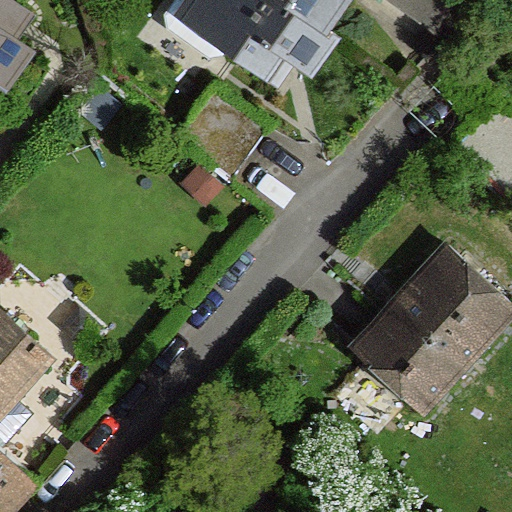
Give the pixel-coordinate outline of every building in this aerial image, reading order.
[(0,0),(0,79),(8,85),(32,48),(7,31),(24,7),(13,0),(0,0)] [(188,20),(201,1),(200,0),(178,0),(168,14),(171,28),(212,58),(225,56),(230,49),(188,20)] [(202,0),(201,1),(188,20),(230,49),(270,78),(288,53),(312,70),(337,36),(326,28),(286,0),(202,0)] [(286,0),(326,28),(345,0),(286,0)] [(407,0),(442,21),(454,0),(407,0)] [(231,98),(216,87),(181,136),(197,147),(231,98)] [(273,128),(231,98),(197,147),(236,178),(273,128)] [(511,206),(511,111),(510,109),(461,160),(511,208),(511,206)] [(511,299),(452,246),(357,350),(424,410),(511,313),(511,299)] [(0,409),(14,394),(47,355),(2,315),(0,317),(0,409)] [(35,412),(14,394),(0,409),(0,442),(5,447),(35,412)] [(0,507),(6,511),(17,511),(44,482),(5,447),(0,442),(0,507)]
